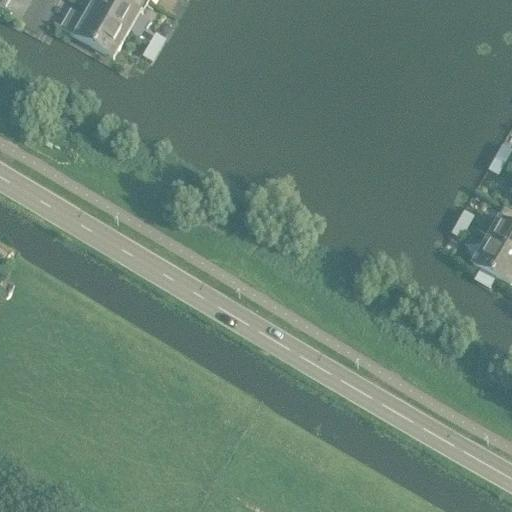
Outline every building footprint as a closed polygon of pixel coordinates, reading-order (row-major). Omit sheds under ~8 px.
[(0,0),(0,10),(11,16),(11,15),(3,10),(8,0),(0,0)] [(148,5),(139,0),(121,0),(119,3),(113,0),(98,0),(90,14),(128,36),(140,16),(141,17),(148,5)] [(128,36),(90,14),(86,22),(73,14),(63,31),(55,26),(54,28),(113,62),(128,36)] [(511,213),(504,209),(497,221),(499,222),(487,242),(511,256),(511,213)] [(511,256),(487,242),(473,268),(481,273),(476,282),(490,290),(495,281),(511,290),(511,256)]
